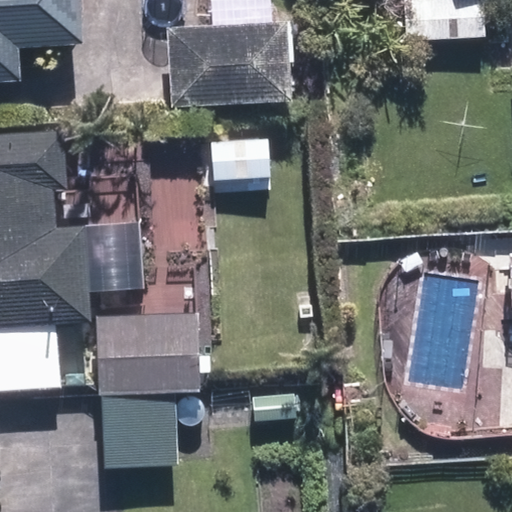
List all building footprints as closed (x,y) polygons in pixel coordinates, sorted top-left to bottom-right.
[(0,0),(0,85),(11,85),(9,52),(69,50),(66,0),(0,0)] [(476,0),(435,0),(398,2),(400,43),(478,40),(476,0)] [(275,25),(159,31),(162,109),(279,103),(275,25)] [(50,135),(0,138),(0,332),(48,330),(80,329),(75,230),(43,232),(41,194),(53,193),(50,135)] [(192,311),(95,314),(97,393),(196,390),(192,311)] [(0,390),(51,388),(48,330),(0,332),(0,390)] [(175,465),(172,394),(97,397),(100,468),(175,465)] [(245,401),(246,423),(287,421),(286,399),(245,401)]
